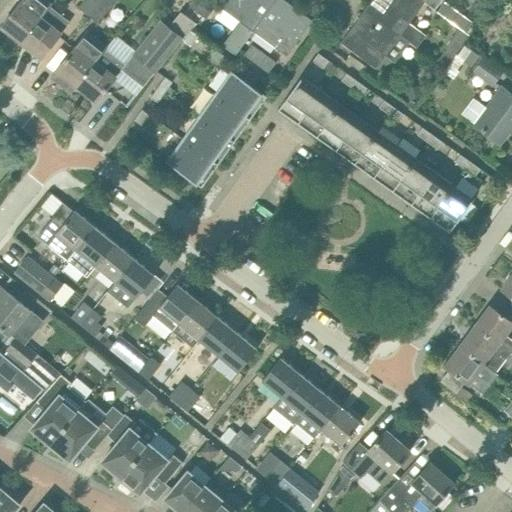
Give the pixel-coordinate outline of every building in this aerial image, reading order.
[(22,0),(21,1),(14,11),(1,26),(21,42),(51,6),(53,4),(48,0),(22,0)] [(83,0),(78,7),(88,15),(99,0),(83,0)] [(99,0),(88,15),(98,23),(116,0),(99,0)] [(224,0),(219,7),(253,32),(275,0),(224,0)] [(284,0),(275,0),(253,32),(286,56),(310,23),(286,6),(289,3),(284,0)] [(376,0),(369,11),(401,34),(417,47),(427,34),(410,21),(425,2),(422,0),(376,0)] [(422,0),(425,2),(435,9),(442,0),(422,0)] [(51,6),(21,42),(41,58),(61,33),(70,22),(51,6)] [(458,15),(445,6),(439,12),(453,22),(458,15)] [(376,68),(387,52),(401,34),(369,11),(366,8),(358,19),(361,21),(345,44),(341,41),(341,42),(376,68)] [(453,22),(439,12),(438,11),(429,23),(446,36),(455,23),(453,22)] [(134,54),(155,71),(182,38),(193,24),(180,13),(168,27),(160,21),(136,51),(134,54)] [(191,31),(183,42),(190,47),(198,37),(191,31)] [(71,93),(77,86),(106,50),(86,34),(56,70),(64,76),(58,82),(71,93)] [(496,82),(499,85),(507,74),(484,56),(483,57),(472,49),(471,51),(465,46),(458,55),(464,60),(464,61),(475,69),(473,72),(493,87),(496,82)] [(96,102),(125,65),(106,50),(77,86),(96,102)] [(324,68),(329,60),(318,53),(313,60),(324,68)] [(214,93),(251,119),(267,96),(231,70),(214,93)] [(362,95),(367,88),(347,73),(342,80),(362,95)] [(151,97),(158,102),(173,81),(166,76),(151,97)] [(279,108),(298,122),(321,90),(302,76),(279,108)] [(511,93),(502,86),(487,107),(477,100),(465,116),(475,123),(474,124),(500,144),(511,127),(511,93)] [(298,122),(317,136),(340,104),(321,90),(298,122)] [(214,93),(198,116),(235,142),(251,119),(214,93)] [(400,122),(405,115),(385,100),(379,107),(400,122)] [(317,136),(336,149),(359,117),(340,104),(317,136)] [(135,120),(142,125),(149,114),(142,109),(135,120)] [(198,116),(182,138),(218,164),(235,142),(198,116)] [(336,149),(355,163),(378,131),(359,117),(336,149)] [(438,149),(443,142),(422,127),(417,134),(438,149)] [(355,163),(374,176),(397,144),(378,131),(355,163)] [(182,138),(166,161),(202,187),(218,164),(182,138)] [(374,176),(393,190),(416,158),(397,144),(374,176)] [(476,176),(481,169),(460,154),(455,161),(476,176)] [(435,171),(416,158),(393,190),(412,203),(435,171)] [(412,203),(431,217),(454,185),(435,171),(412,203)] [(431,217),(451,231),(451,230),(457,222),(473,199),(454,185),(431,217)] [(57,234),(76,250),(95,226),(75,210),(64,224),(55,216),(39,236),(49,244),(57,234)] [(115,242),(95,226),(76,250),(68,260),(87,276),(96,265),(115,242)] [(135,258),(115,242),(96,265),(115,281),(135,258)] [(41,292),(53,277),(27,256),(15,271),(41,292)] [(155,274),(135,258),(115,281),(107,291),(128,307),(155,274)] [(511,274),(501,289),(511,296),(511,274)] [(152,300),(166,280),(160,275),(146,295),(152,300)] [(41,292),(50,300),(63,284),(53,277),(41,292)] [(158,307),(152,315),(172,332),(179,324),(198,300),(178,283),(173,289),(165,299),(159,306),(158,307)] [(0,285),(0,325),(4,329),(10,334),(16,339),(18,337),(26,343),(43,321),(44,321),(30,309),(12,295),(0,285)] [(198,340),(218,316),(198,300),(179,324),(172,332),(192,347),(198,340)] [(80,324),(93,309),(84,301),(71,317),(80,324)] [(511,326),(511,320),(506,316),(490,304),(474,325),(511,352),(511,351),(511,350),(511,337),(507,333),(511,326)] [(80,324),(90,332),(109,347),(113,342),(99,330),(102,326),(97,322),(102,316),(93,309),(80,324)] [(218,356),(237,332),(218,316),(198,340),(218,356)] [(460,345),(496,372),(511,352),(474,325),(460,345)] [(238,372),(245,363),(258,348),(237,332),(218,356),(238,372)] [(8,349),(29,366),(39,354),(18,337),(8,349)] [(445,365),(465,381),(477,390),(492,370),(495,372),(496,372),(460,345),(445,365)] [(0,385),(3,388),(8,392),(15,384),(33,400),(37,396),(43,389),(43,388),(24,372),(6,357),(0,351),(0,385)] [(142,352),(131,366),(139,372),(150,359),(142,352)] [(139,372),(148,380),(161,364),(152,357),(150,359),(139,372)] [(281,357),(268,372),(262,381),(282,397),(301,373),(281,357)] [(60,372),(36,401),(47,410),(32,428),(51,444),(79,410),(87,401),(68,386),(72,382),(60,372)] [(295,421),(321,389),(301,373),(282,397),(274,407),(293,423),(295,421)] [(178,404),(191,388),(182,381),(169,397),(178,404)] [(137,384),(131,391),(139,398),(145,390),(137,384)] [(191,388),(178,404),(188,411),(188,412),(201,396),(200,396),(191,388)] [(340,405),(321,389),(295,421),(314,437),(321,429),(340,405)] [(0,422),(11,430),(20,417),(0,403),(0,422)] [(340,405),(321,429),(341,445),(361,421),(340,405)] [(79,410),(51,444),(70,460),(85,442),(95,450),(108,435),(112,428),(93,412),(88,418),(79,410)] [(112,428),(108,435),(117,443),(102,461),(121,477),(149,443),(158,433),(141,419),(137,423),(125,413),(112,428)] [(250,436),(237,452),(247,459),(247,458),(259,444),(271,430),(262,422),(250,436)] [(229,426),(220,437),(228,444),(237,452),(250,436),(241,429),(237,433),(229,426)] [(343,463),(328,487),(337,495),(356,473),(361,478),(367,471),(382,483),(410,452),(386,430),(369,450),(360,442),(346,457),(342,461),(343,463)] [(167,459),(149,443),(121,477),(140,493),(155,475),(165,483),(183,462),(172,453),(167,459)] [(236,471),(241,465),(230,456),(221,467),(224,470),(233,468),(236,471)] [(277,484),(289,468),(280,461),(267,476),(277,484)] [(398,480),(385,495),(380,500),(370,511),(407,511),(420,498),(431,509),(436,504),(454,483),(430,462),(407,488),(398,480)] [(277,484),(286,491),(298,476),(289,468),(277,484)] [(181,511),(183,511),(206,485),(188,471),(165,498),(181,511)] [(206,485),(183,511),(212,511),(223,500),(206,485)] [(13,511),(20,504),(3,489),(0,492),(0,511),(13,511)] [(237,511),(223,500),(212,511),(237,511)] [(55,511),(44,503),(36,511),(55,511)]
